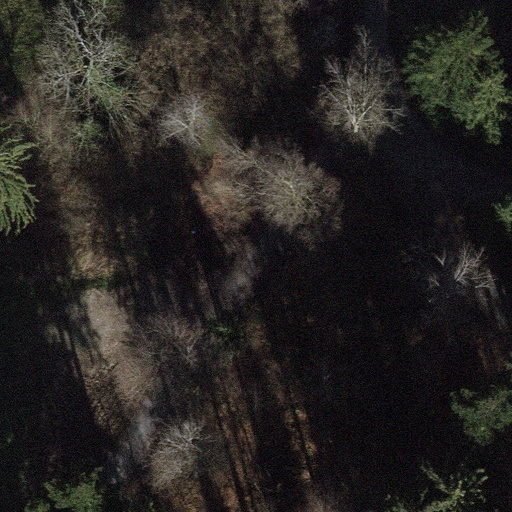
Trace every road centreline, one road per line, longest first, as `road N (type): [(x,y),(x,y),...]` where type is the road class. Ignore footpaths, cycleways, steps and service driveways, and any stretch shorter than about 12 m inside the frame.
road 1 (track): [(83,511),(379,76)]
road 2 (track): [(406,162),(453,253),(511,313)]
